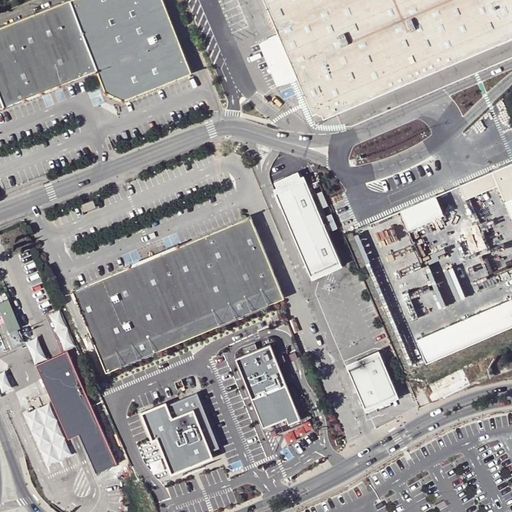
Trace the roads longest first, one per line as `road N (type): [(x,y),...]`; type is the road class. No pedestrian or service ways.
road 1 (unclassified): [(0,214),(222,124),(285,142)]
road 2 (unclassified): [(511,389),(453,405),(244,511)]
road 3 (unclassified): [(273,511),(459,414),(511,400)]
